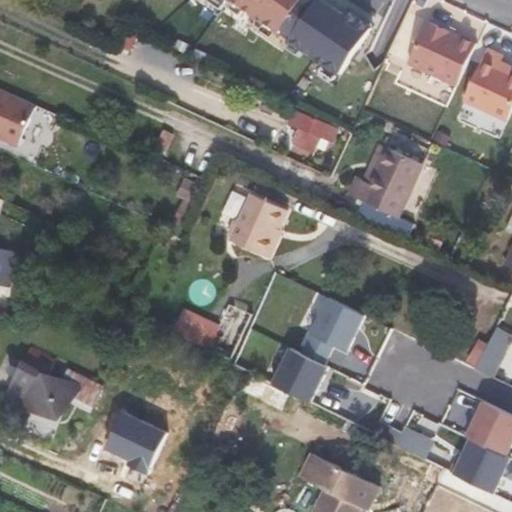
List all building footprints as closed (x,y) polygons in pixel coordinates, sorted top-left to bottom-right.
[(235,0),(281,31),(302,0),(212,0),(223,7),(228,0),(235,0)] [(335,8),(324,0),(302,0),(281,31),(292,39),(316,3),(331,13),(335,8)] [(342,73),(373,27),(349,11),(346,15),(335,8),(331,13),(316,3),(292,39),(342,73)] [(458,84),(477,43),(429,21),(410,62),(458,84)] [(128,44),(138,49),(143,38),(133,34),(128,44)] [(507,120),(511,109),(511,68),(501,63),(504,56),(489,49),(465,100),(507,120)] [(189,99),(213,111),(226,87),(201,75),(189,99)] [(35,105),(0,89),(0,135),(18,143),(35,105)] [(315,154),(324,134),(328,124),(301,112),(295,124),(301,127),(299,132),(301,134),(296,145),(315,154)] [(328,124),(324,134),(335,139),(339,130),(328,124)] [(379,146),(374,156),(419,177),(424,166),(379,146)] [(353,175),(351,181),(406,206),(419,177),(374,156),(364,180),(353,175)] [(365,199),(356,219),(406,241),(414,223),(401,217),(406,206),(351,181),(347,190),(365,199)] [(232,236),(233,241),(272,258),(285,231),(282,230),(291,211),(254,194),(244,218),(239,220),(232,236)] [(41,231),(65,241),(70,230),(47,219),(41,231)] [(360,329),(367,316),(331,298),(313,334),(349,352),(356,339),(353,337),(358,328),(360,329)] [(213,344),(223,322),(186,306),(176,328),(213,344)] [(511,335),(497,327),(475,368),(492,377),(511,339),(511,335)] [(274,386),(312,404),(330,368),(292,349),(274,386)] [(57,416),(64,414),(74,392),(72,382),(49,373),(54,360),(28,350),(22,367),(19,366),(8,392),(32,401),(35,407),(57,416)] [(472,439),(507,456),(511,446),(511,414),(480,399),(473,414),(478,416),(467,437),(472,439)] [(49,449),(64,414),(57,416),(35,407),(21,437),(49,449)] [(393,428),(386,441),(398,446),(404,434),(393,428)] [(404,434),(398,446),(425,459),(433,442),(406,429),(404,434)] [(49,449),(21,437),(10,432),(4,447),(52,468),(59,453),(49,449)] [(494,493),(511,458),(507,456),(472,439),(462,459),(457,457),(450,472),(494,493)] [(314,511),(361,511),(364,507),(370,510),(381,487),(314,455),(303,477),(325,488),(314,511)]
